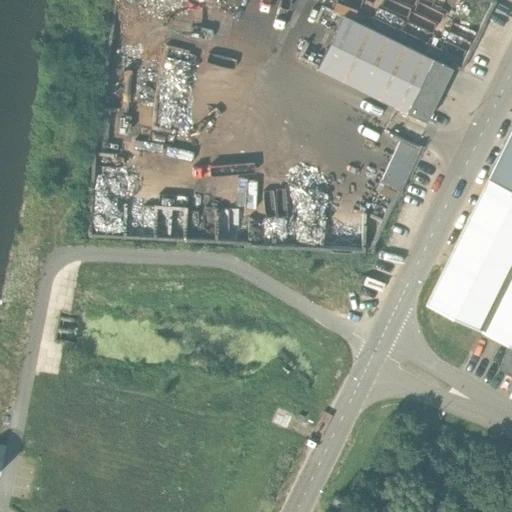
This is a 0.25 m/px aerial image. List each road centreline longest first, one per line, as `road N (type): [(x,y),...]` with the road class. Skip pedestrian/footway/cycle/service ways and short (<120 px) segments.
road 1 (unclassified): [(377,347),(511,71)]
road 2 (unclassified): [(298,511),(377,347)]
road 3 (unclassified): [(511,416),(377,347)]
